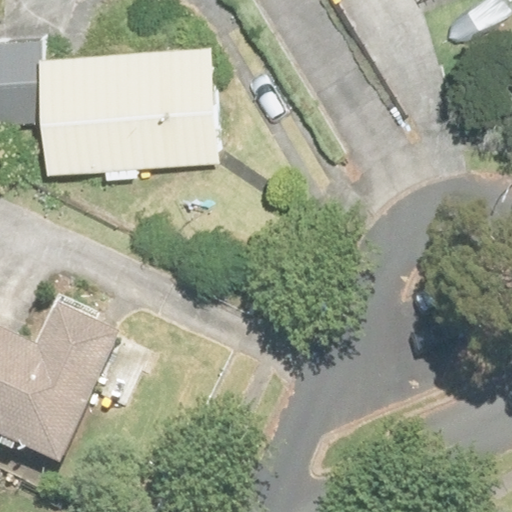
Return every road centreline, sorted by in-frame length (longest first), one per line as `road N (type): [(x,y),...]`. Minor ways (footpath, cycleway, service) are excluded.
road 1 (residential): [(276,511),(335,339),(386,253),(413,224),(442,209),(490,203),(511,210)]
road 2 (residential): [(511,421),(326,511)]
